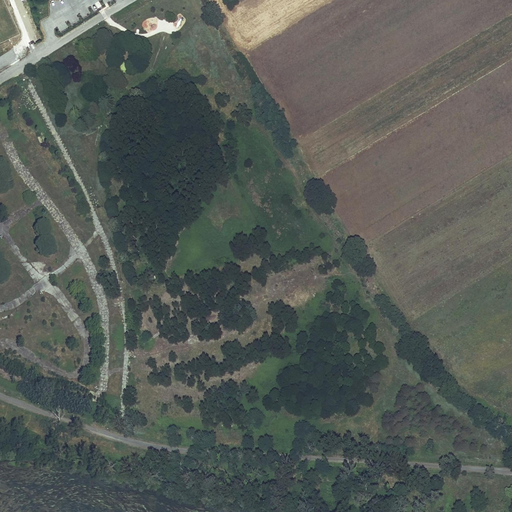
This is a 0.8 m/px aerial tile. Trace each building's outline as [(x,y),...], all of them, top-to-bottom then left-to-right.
[(35,34),(26,0),(19,0),(28,35),(35,34)] [(11,209),(20,206),(17,199),(9,202),(11,209)] [(22,230),(26,237),(33,233),(29,226),(22,230)] [(72,231),(74,238),(81,236),(79,229),(72,231)] [(17,277),(10,281),(14,288),(21,284),(17,277)] [(93,289),(83,292),(85,299),(95,297),(93,289)] [(38,346),(40,338),(32,336),(30,344),(38,346)]
